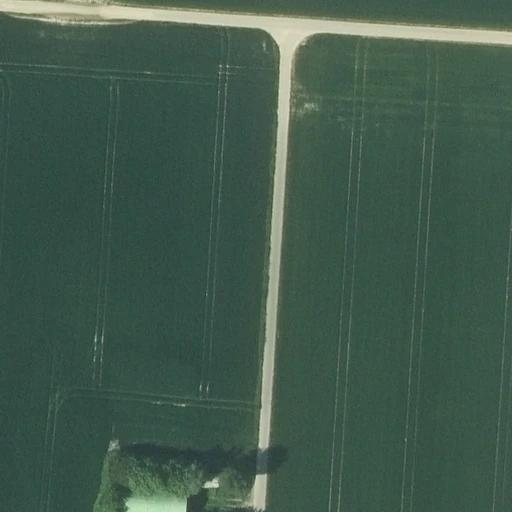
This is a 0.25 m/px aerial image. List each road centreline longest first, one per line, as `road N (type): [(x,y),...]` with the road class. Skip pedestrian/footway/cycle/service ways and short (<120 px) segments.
road 1 (track): [(511,39),(0,7)]
road 2 (track): [(291,26),(261,511)]
